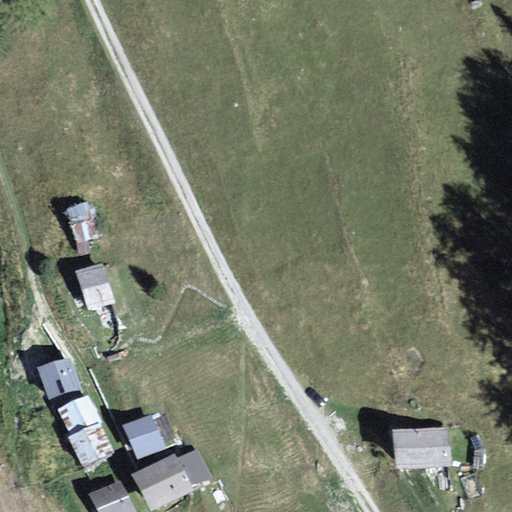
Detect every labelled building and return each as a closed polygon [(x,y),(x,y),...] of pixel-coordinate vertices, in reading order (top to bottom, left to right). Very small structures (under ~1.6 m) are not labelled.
[(92,206),(63,214),(72,247),(101,239),(92,206)] [(103,265),(71,272),(81,312),(113,304),(103,265)] [(33,371),(42,403),(78,392),(69,360),(33,371)] [(52,412),(60,434),(96,421),(87,398),(52,412)] [(149,417),(119,430),(134,465),(164,452),(149,417)] [(64,442),(75,470),(111,457),(100,429),(64,442)] [(447,431),(385,434),(387,473),(449,471),(447,431)] [(194,452),(138,477),(154,511),(209,485),(194,452)] [(93,511),(133,511),(122,485),(88,500),(93,511)]
